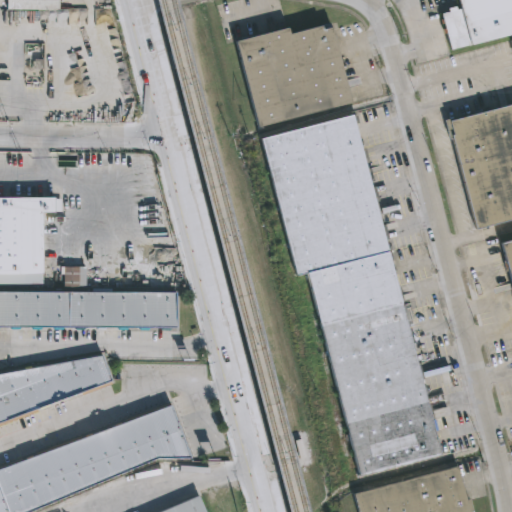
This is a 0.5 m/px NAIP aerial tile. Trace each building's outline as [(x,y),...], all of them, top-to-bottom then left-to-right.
[(57,0),(57,10),(6,10),(6,0),(57,0)] [(511,0),(511,35),(455,50),(445,14),(453,12),(452,9),(460,7),(461,10),(464,9),(461,0),(511,0)] [(317,27),(318,31),(327,28),(347,104),(253,128),(231,43),(283,29),(284,36),(317,27)] [(511,220),(472,231),(444,123),(511,105),(511,220)] [(348,116),(437,454),(356,475),(302,271),(292,274),(257,140),(348,116)] [(43,289),(0,289),(0,198),(62,198),(62,211),(55,211),(55,213),(43,213),(43,289)] [(511,299),(498,246),(511,242),(511,299)] [(86,287),(86,291),(176,291),(176,326),(0,326),(0,291),(64,291),(64,266),(86,266),(86,287)] [(107,380),(0,419),(0,372),(98,354),(107,380)] [(23,511),(0,511),(0,466),(166,404),(187,458),(153,458),(23,511)] [(460,467),(469,501),(472,500),(474,511),(359,511),(355,495),(460,467)] [(201,511),(154,511),(194,495),(201,511)]
